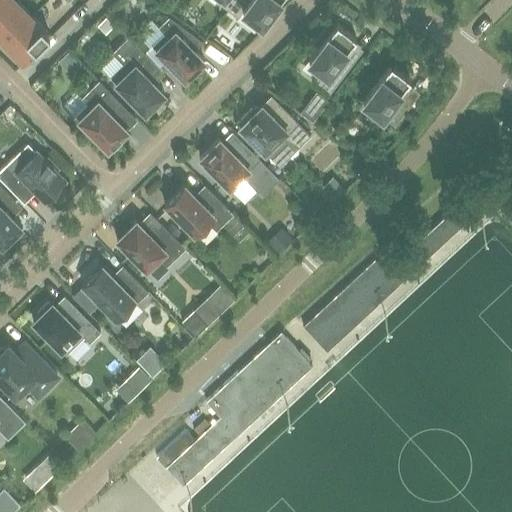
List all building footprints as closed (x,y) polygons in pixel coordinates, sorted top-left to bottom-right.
[(0,0),(0,12),(12,0),(0,0)] [(16,0),(12,0),(0,12),(0,39),(4,43),(31,16),(16,0)] [(217,0),(216,1),(227,9),(233,0),(217,0)] [(233,0),(227,9),(238,17),(243,10),(261,23),(279,0),(233,0)] [(192,42),(197,37),(169,15),(158,26),(165,33),(152,45),(184,79),(204,60),(192,47),(192,42)] [(31,16),(4,43),(21,60),(49,33),(31,16)] [(343,53),(352,41),(355,37),(336,22),(335,24),(330,21),(315,42),(319,45),(308,59),(322,69),(313,81),(329,93),(353,61),(343,53)] [(110,77),(144,112),(164,93),(152,80),(152,76),(160,68),(128,36),(111,52),(123,64),(110,77)] [(397,94),(407,82),(410,78),(390,64),(362,100),(394,124),(410,104),(397,94)] [(127,129),(126,129),(115,117),(115,112),(123,104),(98,80),(81,97),(76,92),(61,107),(72,118),(75,115),(97,138),(95,140),(108,153),(121,141),(118,138),(127,129)] [(304,113),(315,122),(334,101),(323,92),(304,113)] [(266,109),(261,104),(258,107),(254,103),(234,123),(235,124),(237,122),(247,133),(245,135),(254,144),(256,142),(267,153),(283,137),(299,146),(310,134),(278,102),(271,109),(266,109)] [(236,150),(231,150),(219,138),(200,157),(208,165),(205,168),(218,181),(221,179),(232,190),(244,178),(261,195),(278,178),(244,143),(236,150)] [(27,182),(36,191),(44,199),(64,179),(55,170),(58,167),(48,156),(45,160),(36,151),(30,157),(18,157),(15,154),(0,168),(0,178),(15,194),(27,182)] [(5,209),(15,199),(0,184),(0,244),(1,245),(10,236),(13,239),(22,230),(20,227),(21,226),(5,209)] [(196,196),(194,194),(184,184),(164,203),(197,236),(210,224),(216,230),(233,213),(209,188),(201,196),(196,196)] [(398,283),(399,283),(470,216),(458,203),(386,270),(398,283)] [(148,232),(138,222),(136,219),(133,223),(130,220),(117,232),(120,235),(116,238),(149,272),(161,260),(166,265),(185,247),(161,223),(153,232),(148,232)] [(283,251),(296,237),(286,227),(273,241),(283,251)] [(303,325),(326,350),(398,283),(386,270),(375,258),(303,325)] [(148,291),(126,269),(118,277),(113,276),(101,264),(82,283),(118,320),(148,291)] [(100,331),(79,310),(69,320),(54,304),(51,302),(50,303),(48,301),(36,312),(39,314),(33,320),(66,354),(83,336),(89,342),(100,331)] [(207,324),(193,309),(181,320),(195,335),(207,324)] [(312,364),(281,331),(206,400),(220,415),(166,465),(182,484),(312,364)] [(28,366),(14,351),(8,345),(5,347),(1,347),(0,348),(0,379),(15,395),(26,384),(38,396),(58,376),(38,356),(28,366)] [(5,400),(5,401),(0,405),(0,429),(7,437),(24,421),(5,400)] [(186,429),(157,456),(165,465),(194,438),(186,429)] [(39,465),(49,475),(58,466),(48,455),(39,465)] [(0,508),(3,511),(7,511),(19,502),(4,487),(0,491),(0,508)]
